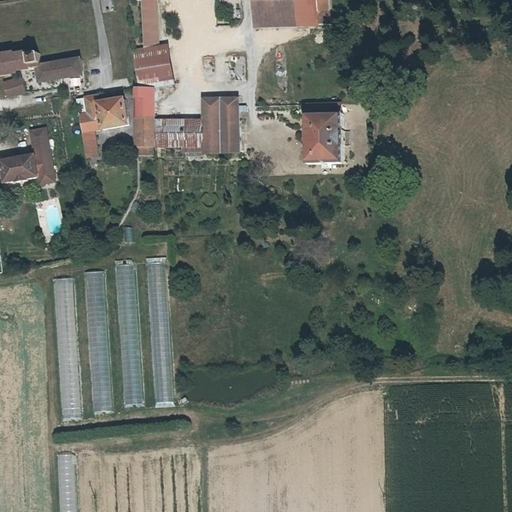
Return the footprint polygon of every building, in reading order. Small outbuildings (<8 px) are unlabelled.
[(145,0),(148,50),(159,49),(156,0),(145,0)] [(258,0),(258,33),(322,34),(321,0),(258,0)] [(336,0),(321,0),(322,34),(335,34),(335,27),(336,7),(336,0)] [(136,51),(140,88),(155,87),(176,86),(176,48),(159,49),(148,50),(136,51)] [(33,65),(43,63),(41,54),(32,56),(31,51),(0,56),(0,77),(18,75),(18,72),(34,70),(33,65)] [(83,58),(43,63),(33,65),(34,70),(38,70),(39,76),(39,81),(85,74),(83,58)] [(26,94),(23,80),(5,84),(8,98),(26,94)] [(158,150),(157,123),(155,87),(140,88),(140,90),(136,91),(139,158),(159,157),(158,150)] [(85,138),(97,135),(132,129),(127,102),(100,106),(99,99),(79,103),(79,104),(85,138)] [(345,105),(331,104),(309,104),(309,113),(305,113),(305,164),(343,166),(345,105)] [(204,148),(204,151),(204,161),(240,162),(240,111),(202,110),(203,121),(203,125),(203,128),(204,148)] [(158,150),(204,151),(204,148),(203,128),(203,125),(157,123),(158,150)] [(97,135),(85,138),(90,163),(101,161),(97,135)] [(58,143),(42,145),(44,162),(9,166),(12,189),(25,187),(25,190),(35,188),(35,186),(47,185),(63,183),(58,143)] [(63,183),(47,185),(48,195),(64,192),(63,183)] [(134,242),(133,227),(125,227),(125,242),(134,242)] [(134,263),(116,265),(124,405),(144,405),(134,263)] [(166,263),(147,264),(156,403),(175,402),(166,263)] [(105,271),(84,274),(92,413),(113,412),(105,271)] [(74,280),(52,280),(61,420),(83,418),(74,280)] [(77,511),(75,455),(58,456),(59,511),(77,511)] [(95,511),(93,455),(78,455),(80,511),(95,511)]
